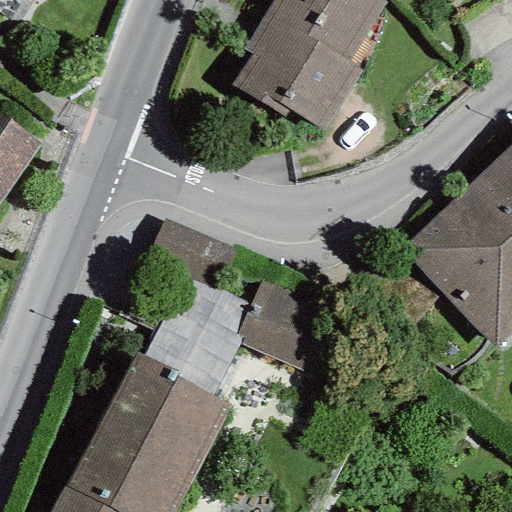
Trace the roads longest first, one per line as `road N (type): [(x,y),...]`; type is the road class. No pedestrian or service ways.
road 1 (residential): [(511,83),(410,166),(302,214),(238,205),(103,146)]
road 2 (tertiary): [(103,146),(0,418)]
road 3 (tertiary): [(161,0),(103,146)]
